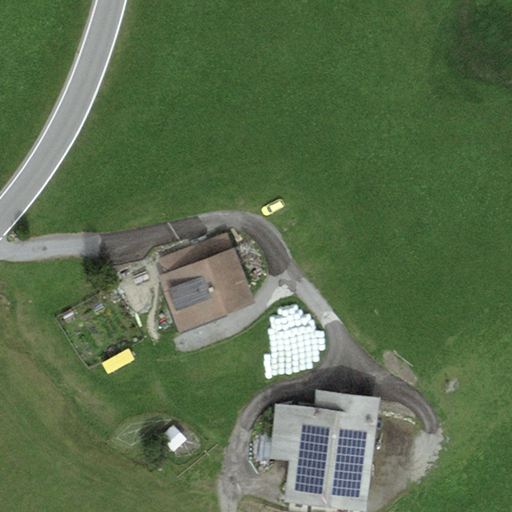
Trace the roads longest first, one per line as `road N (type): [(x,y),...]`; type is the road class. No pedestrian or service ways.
road 1 (track): [(0,248),(28,252),(241,220),(259,231),(340,338),(336,368)]
road 2 (tertiary): [(0,213),(52,145),(108,0)]
